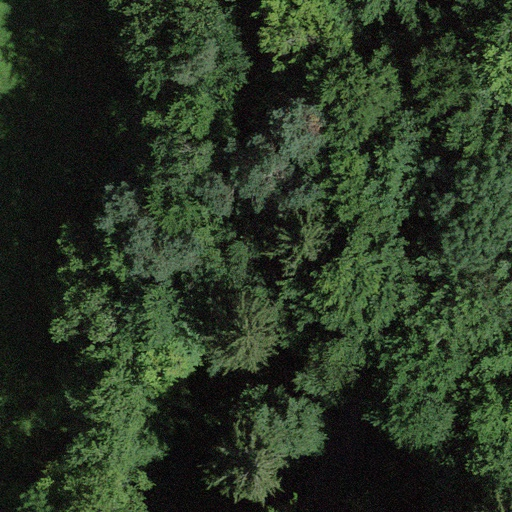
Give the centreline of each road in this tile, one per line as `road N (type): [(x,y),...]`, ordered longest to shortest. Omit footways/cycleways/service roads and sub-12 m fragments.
road 1 (unclassified): [(321,511),(417,237),(426,164),(373,0)]
road 2 (track): [(426,164),(511,285)]
